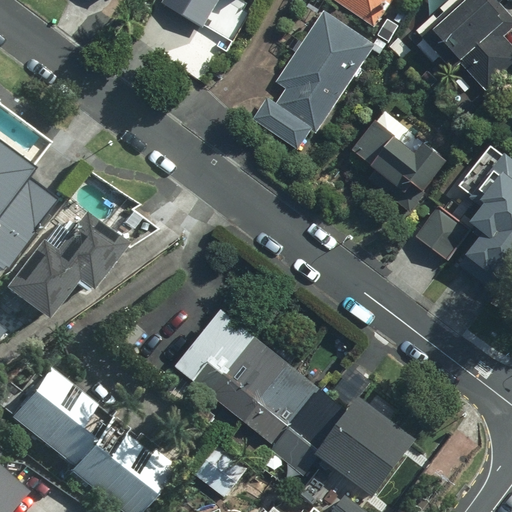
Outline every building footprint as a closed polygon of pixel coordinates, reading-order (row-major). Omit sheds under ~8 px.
[(170,0),(169,3),(209,26),(224,0),(170,0)] [(397,0),(338,0),(381,26),(397,0)] [(511,29),(511,9),(504,0),(463,0),(430,27),(464,69),(471,63),(492,88),(511,72),(511,39),(507,33),(511,29)] [(293,86),(281,103),(272,97),(258,117),(306,150),(333,112),(381,43),(332,9),(283,79),(293,86)] [(360,148),(423,196),(454,155),(433,139),(425,150),(383,118),(360,148)] [(0,149),(0,257),(51,186),(0,149)] [(511,152),(480,194),(494,205),(481,220),(494,230),(466,266),(511,300),(511,152)] [(442,204),(419,231),(449,257),(472,230),(442,204)] [(91,209),(60,249),(46,239),(13,282),(52,313),(80,276),(95,288),(132,240),(91,209)] [(348,412),(230,308),(182,363),(300,466),(348,412)] [(141,511),(178,467),(53,365),(11,417),(127,511),(141,511)] [(421,436),(368,394),(324,450),(377,491),(421,436)] [(223,444),(200,473),(231,497),(254,468),(223,444)] [(31,476),(0,454),(0,511),(1,511),(6,511),(19,493),(31,476)] [(373,511),(352,493),(336,511),(337,511),(373,511)]
